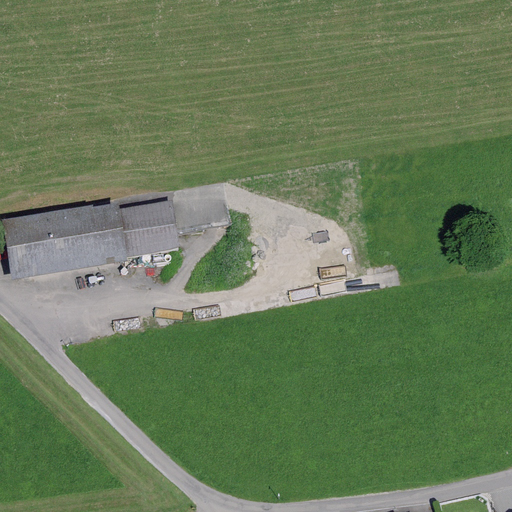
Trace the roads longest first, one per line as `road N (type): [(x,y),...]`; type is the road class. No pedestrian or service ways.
road 1 (residential): [(0,300),(154,455),(231,505)]
road 2 (residential): [(231,505),(418,498),(511,479)]
